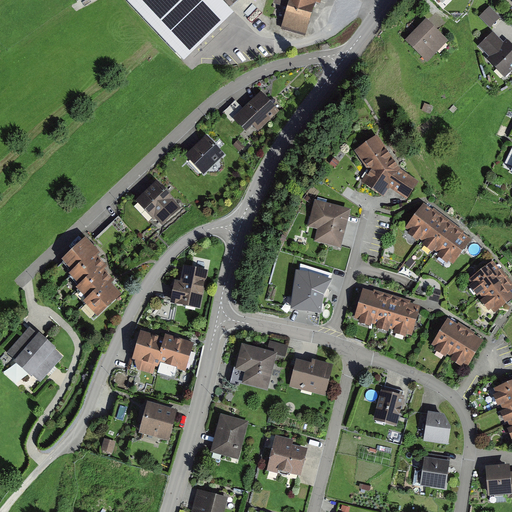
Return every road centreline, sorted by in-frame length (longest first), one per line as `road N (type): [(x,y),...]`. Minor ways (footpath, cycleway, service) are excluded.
road 1 (residential): [(22,280),(230,88),(273,66),(338,59)]
road 2 (residential): [(44,465),(82,427),(131,318),(171,255),(208,229),(234,229)]
road 3 (residential): [(461,511),(470,429),(462,406),(410,371),(355,355)]
road 4 (residential): [(222,317),(168,511)]
road 5 (residential): [(338,59),(234,229)]
road 6 (residential): [(315,511),(355,355)]
road 7 (residential): [(371,202),(330,341)]
